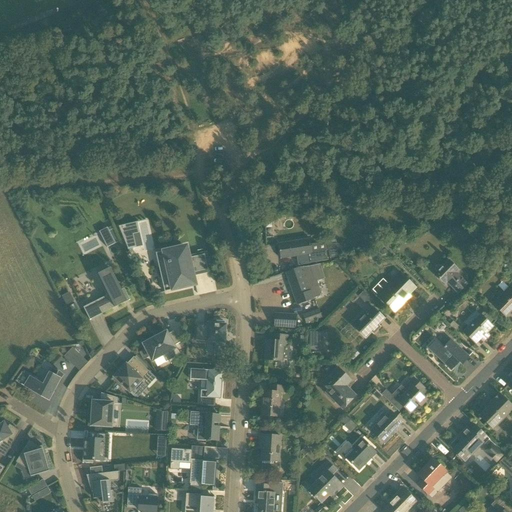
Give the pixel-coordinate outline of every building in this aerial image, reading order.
[(128,250),(129,250),(129,248),(136,247),(133,235),(139,233),(136,223),(138,223),(137,222),(118,226),(128,250)] [(113,237),(105,241),(108,247),(107,247),(107,248),(116,244),(113,237)] [(377,237),(366,239),(367,245),(367,246),(368,245),(378,244),(378,243),(378,242),(377,237)] [(310,240),(279,244),(279,245),(281,258),(312,254),(310,240)] [(327,250),(327,251),(329,250),(330,258),(339,257),(339,256),(337,244),(328,245),(326,246),(327,250)] [(165,292),(165,293),(192,286),(192,284),(190,277),(194,276),(193,273),(208,270),(205,254),(187,258),(185,250),(185,246),(160,252),(156,253),(159,266),(166,264),(169,278),(162,280),(165,292)] [(449,261),(435,275),(445,285),(447,283),(458,294),(467,284),(456,273),(459,271),(449,261)] [(486,272),(492,267),(488,262),(482,268),(486,272)] [(314,299),(313,298),(319,296),(321,293),(316,281),(313,279),(309,267),(300,268),(287,273),(298,305),(314,299)] [(122,290),(112,270),(110,268),(99,274),(96,275),(97,276),(99,275),(100,276),(102,281),(103,284),(112,301),(99,307),(99,308),(102,314),(113,308),(112,307),(116,305),(117,306),(125,303),(124,301),(128,299),(129,301),(130,300),(124,288),(122,290)] [(400,273),(378,296),(395,313),(405,302),(402,299),(407,295),(408,296),(416,288),(400,273)] [(506,317),(511,311),(511,310),(511,288),(510,287),(497,299),(495,297),(490,302),(506,317)] [(74,301),(70,292),(62,296),(67,305),(74,301)] [(366,294),(362,299),(367,305),(372,300),(366,294)] [(380,323),(384,319),(373,308),(367,315),(365,313),(352,326),(365,338),(373,330),(375,332),(382,325),(380,323)] [(322,318),(320,311),(319,309),(303,314),(306,323),(322,318)] [(297,315),(275,313),(274,327),(296,328),(297,315)] [(482,338),(493,327),(481,315),(464,332),(478,347),(485,341),(482,338)] [(215,339),(215,342),(214,357),(224,357),(225,340),(226,334),(225,334),(226,325),(224,324),(224,322),(217,321),(217,324),(208,323),(208,325),(197,325),(196,341),(208,341),(208,339),(215,339)] [(166,333),(144,344),(152,360),(162,355),(166,362),(176,357),(172,349),(174,348),(173,346),(181,342),(175,331),(167,335),(166,333)] [(288,336),(273,335),(273,341),(267,341),(265,360),(282,361),(282,346),(287,346),(288,336)] [(297,336),(296,345),(304,345),(305,337),(297,336)] [(436,339),(427,347),(451,370),(459,362),(462,365),(469,357),(451,341),(445,347),(436,339)] [(79,354),(73,348),(64,357),(71,363),(79,354)] [(144,360),(149,358),(145,350),(140,353),(144,360)] [(134,358),(134,357),(127,364),(126,363),(113,377),(130,393),(132,392),(138,398),(147,388),(156,378),(134,358)] [(49,401),(53,395),(61,380),(64,375),(59,371),(58,373),(51,368),(48,374),(47,373),(43,381),(44,381),(43,384),(23,372),(16,381),(41,397),(49,401)] [(343,409),(356,396),(346,386),(351,381),(338,368),(323,384),(328,389),(326,392),(343,409)] [(222,382),(223,371),(191,370),(190,380),(207,381),(207,391),(201,391),(201,398),(221,399),(222,389),(220,389),(220,382),(222,382)] [(404,389),(402,387),(393,397),(386,390),(382,394),(400,411),(404,407),(410,413),(419,404),(421,406),(427,400),(420,393),(424,388),(414,378),(404,389)] [(263,391),(262,416),(279,417),(280,394),(283,393),(283,386),(271,386),(270,392),(263,391)] [(495,402),(480,417),(493,429),(511,409),(511,406),(499,394),(493,401),(495,402)] [(92,426),(112,428),(113,403),(93,402),(92,426)] [(166,431),(167,413),(158,412),(156,430),(166,431)] [(213,426),(213,423),(219,424),(220,416),(220,415),(208,414),(208,413),(191,412),(191,413),(191,425),(190,425),(190,426),(199,426),(198,441),(206,441),(206,440),(218,441),(219,427),(213,426)] [(392,433),(402,422),(390,412),(371,432),(384,444),(394,434),(392,433)] [(346,425),(351,421),(347,417),(343,421),(342,422),(346,426),(346,425)] [(4,421),(0,424),(0,454),(5,457),(20,431),(10,425),(8,427),(4,421)] [(482,443),(467,428),(462,433),(468,439),(463,444),(461,442),(453,450),(465,461),(482,443)] [(97,440),(84,439),(82,463),(92,463),(92,460),(103,460),(104,443),(109,444),(110,435),(97,434),(97,440)] [(281,436),(280,436),(260,435),(260,444),(263,444),(262,461),(262,470),(273,471),(273,462),(279,462),(281,436)] [(345,461),(347,459),(359,470),(375,453),(361,439),(352,448),(346,443),(337,453),(345,461)] [(16,462),(18,463),(29,470),(31,477),(35,476),(49,471),(47,465),(49,464),(43,445),(38,447),(29,441),(16,462)] [(484,451),(491,457),(498,449),(492,443),(484,451)] [(305,447),(300,452),(305,456),(310,451),(305,447)] [(192,450),(172,448),(171,469),(181,470),(181,463),(185,463),(192,464),(192,484),(192,486),(203,487),(203,485),(216,485),(217,462),(204,461),(204,460),(192,459),(192,450)] [(498,464),(503,469),(508,463),(503,458),(498,464)] [(425,472),(420,477),(423,480),(418,485),(428,494),(434,489),(431,487),(441,477),(439,475),(444,469),(433,459),(423,470),(425,472)] [(313,475),(319,480),(308,491),(321,503),(332,492),(335,495),(343,486),(332,476),(337,471),(327,462),(319,470),(318,470),(313,475)] [(121,467),(90,472),(94,496),(103,494),(104,499),(115,497),(113,486),(111,486),(110,477),(118,476),(121,467)] [(44,480),(28,488),(32,495),(48,487),(44,480)] [(470,481),(465,481),(465,488),(460,488),(460,491),(470,491),(470,481)] [(486,483),(480,489),(485,494),(491,488),(486,483)] [(257,511),(273,511),(274,494),(269,493),(270,485),(257,485),(256,499),(259,499),(257,511)] [(142,511),(157,511),(158,496),(142,495),(142,489),(129,488),(128,507),(139,508),(139,511),(143,511),(142,511)] [(407,511),(417,502),(403,488),(388,503),(390,505),(383,511),(407,511)] [(35,502),(43,498),(40,492),(32,497),(35,502)] [(204,495),(186,493),(184,511),(213,511),(214,497),(204,497),(204,495)] [(511,511),(511,508),(504,501),(500,497),(492,505),(498,511),(511,511)]
